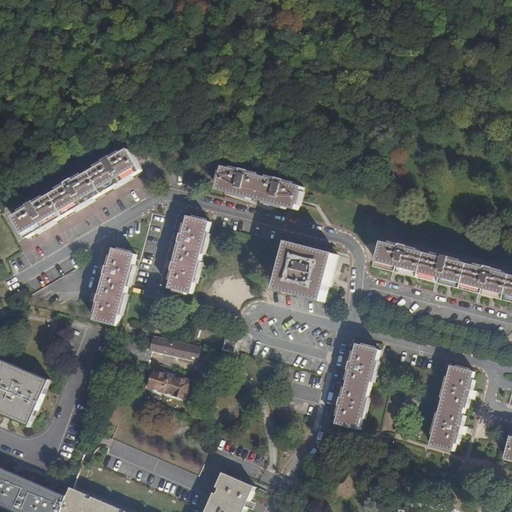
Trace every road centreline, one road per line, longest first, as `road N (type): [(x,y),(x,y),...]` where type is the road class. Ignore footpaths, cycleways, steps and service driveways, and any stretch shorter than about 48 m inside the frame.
road 1 (residential): [(346,327),(361,283),(359,247),(179,195),(166,195),(25,280)]
road 2 (residential): [(96,330),(55,439),(41,448),(0,440)]
road 3 (residential): [(511,369),(346,327)]
road 4 (residential): [(295,476),(316,449),(346,327)]
road 5 (unknown): [(269,474),(259,399),(246,376),(209,352)]
